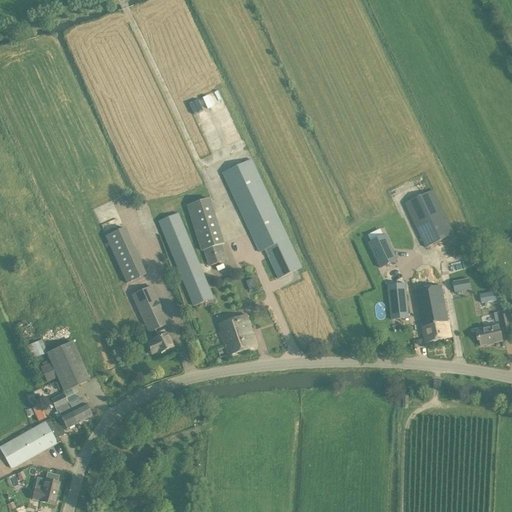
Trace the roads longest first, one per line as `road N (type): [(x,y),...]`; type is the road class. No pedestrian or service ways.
road 1 (tertiary): [(68,511),(97,434),(120,409),(167,385),(238,369),(340,361),(511,377)]
road 2 (track): [(122,0),(268,289),(296,363)]
road 3 (track): [(405,511),(407,425),(434,403),(438,366)]
road 4 (track): [(117,0),(0,31)]
